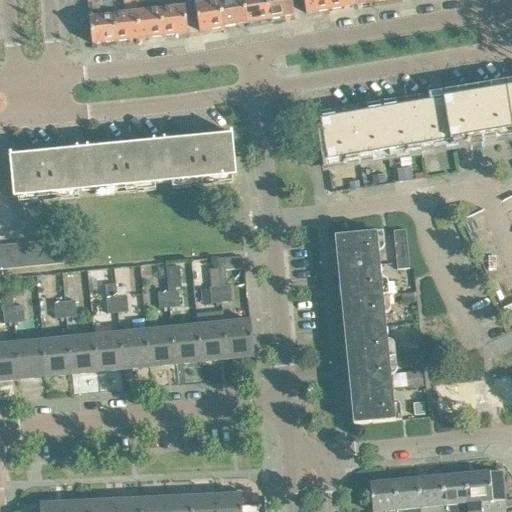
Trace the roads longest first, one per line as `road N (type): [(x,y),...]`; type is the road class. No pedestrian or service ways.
road 1 (residential): [(258,90),(510,47),(501,9),(251,51)]
road 2 (residential): [(0,429),(286,402)]
road 3 (unknown): [(358,448),(327,214)]
road 4 (residential): [(60,114),(258,90)]
road 5 (residential): [(251,51),(56,76)]
road 6 (residential): [(511,433),(323,452)]
road 7 (residential): [(286,402),(269,220)]
road 8 (residential): [(419,198),(426,237),(477,346)]
road 9 (residential): [(419,198),(269,220)]
road 10 (residential): [(511,255),(473,188),(419,198)]
road 11 (residential): [(269,220),(258,90)]
